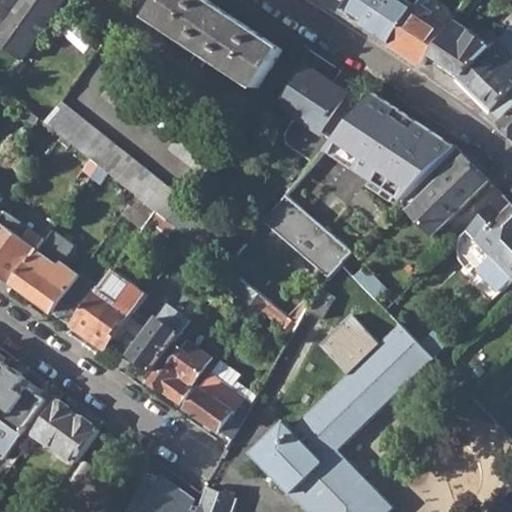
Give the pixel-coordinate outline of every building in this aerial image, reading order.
[(0,0),(0,42),(24,61),(66,0),(0,0)] [(160,0),(149,18),(254,92),(281,54),(202,0),(160,0)] [(321,0),(350,19),(353,14),(362,0),(321,0)] [(404,0),(362,0),(353,14),(376,29),(373,35),(392,47),(417,9),(404,0)] [(392,47),(423,67),(427,60),(448,30),(417,9),(392,47)] [(461,84),(496,50),(459,25),(433,64),(461,84)] [(511,33),(496,50),(461,84),(492,115),(511,95),(511,94),(511,33)] [(307,72),(280,111),(292,119),(281,136),(283,146),(311,165),(329,145),(320,139),(347,99),(307,72)] [(0,91),(2,93),(9,83),(0,75),(0,91)] [(100,96),(135,125),(152,104),(117,76),(100,96)] [(240,244),(303,296),(338,261),(399,203),(454,148),(374,94),(329,145),(311,165),(240,244)] [(511,94),(511,95),(492,115),(511,135),(511,94)] [(155,218),(159,221),(177,203),(179,201),(61,102),(43,127),(62,142),(70,149),(136,202),(155,218)] [(22,126),(33,133),(40,124),(30,116),(22,126)] [(167,151),(201,178),(219,159),(184,130),(167,151)] [(62,160),(70,149),(62,142),(54,154),(62,160)] [(454,148),(399,203),(432,237),(489,184),(454,148)] [(503,297),(510,291),(511,288),(511,207),(503,198),(467,232),(478,242),(492,257),(477,271),(503,297)] [(123,221),(143,235),(155,218),(136,202),(123,221)] [(207,231),(177,203),(159,221),(185,243),(195,250),(207,231)] [(0,224),(0,272),(17,285),(37,257),(39,255),(11,234),(16,227),(11,223),(13,221),(7,217),(3,221),(0,224)] [(478,242),(467,232),(459,239),(458,242),(458,244),(457,246),(457,249),(457,252),(457,254),(458,259),(468,273),(474,267),(477,271),(492,257),(478,242)] [(59,273),(37,257),(17,285),(56,313),(79,282),(61,270),(59,273)] [(237,279),(252,291),(262,278),(239,260),(229,273),(237,279)] [(220,282),(230,289),(237,279),(229,273),(227,272),(220,282)] [(295,304),(262,278),(252,291),(267,302),(286,316),(295,304)] [(76,327),(108,351),(114,342),(131,319),(132,317),(144,301),(111,279),(105,288),(98,297),(96,299),(87,311),(76,327)] [(252,291),(237,279),(230,289),(247,301),(242,308),(256,318),(264,307),(267,302),(252,291)] [(76,327),(87,311),(80,307),(92,291),(79,282),(56,313),(76,327)] [(100,285),(95,293),(92,297),(96,299),(98,297),(105,288),(100,285)] [(306,312),(320,319),(332,297),(318,289),(306,312)] [(95,293),(92,291),(80,307),(87,311),(96,299),(92,297),(95,293)] [(295,304),(286,316),(282,321),(294,329),(307,304),(300,298),(295,304)] [(264,307),(282,321),(286,316),(267,302),(264,307)] [(389,511),(394,507),(339,451),(433,360),(422,348),(398,324),(379,343),(350,313),(318,345),(347,374),(292,428),(284,421),(252,453),(312,511),(240,511),(245,499),(213,488),(206,509),(199,506),(201,501),(169,478),(143,469),(138,485),(143,486),(133,511),(389,511)] [(114,342),(156,372),(177,342),(182,334),(160,318),(151,330),(132,317),(131,319),(114,342)] [(434,337),(422,348),(433,360),(435,362),(448,350),(434,337)] [(187,350),(177,342),(156,372),(150,380),(184,404),(215,358),(192,342),(187,350)] [(0,383),(12,367),(0,358),(0,383)] [(0,416),(26,435),(52,400),(34,387),(36,384),(12,367),(0,383),(0,416)] [(191,409),(235,440),(255,403),(216,375),(191,409)] [(45,440),(79,464),(102,432),(62,403),(35,440),(42,445),(45,440)]
